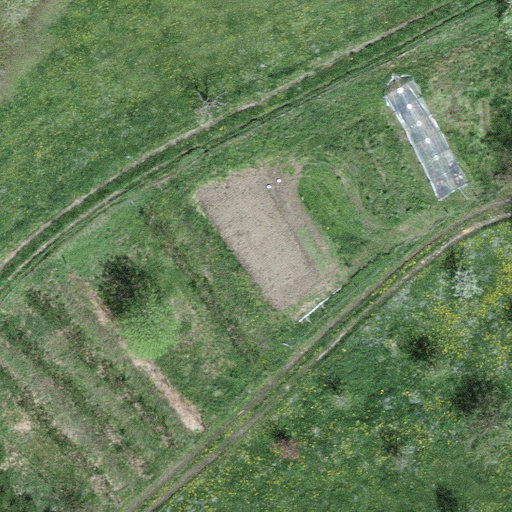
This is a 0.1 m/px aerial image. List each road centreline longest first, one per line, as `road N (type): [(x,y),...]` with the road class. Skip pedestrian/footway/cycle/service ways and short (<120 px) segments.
road 1 (track): [(511,204),(456,227),(397,272),(137,511)]
road 2 (track): [(0,141),(96,82),(301,0)]
